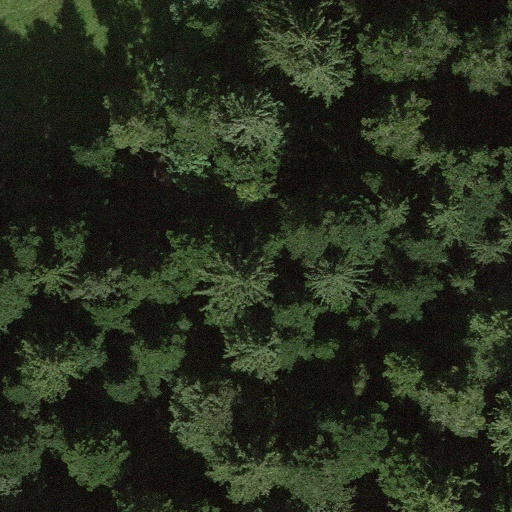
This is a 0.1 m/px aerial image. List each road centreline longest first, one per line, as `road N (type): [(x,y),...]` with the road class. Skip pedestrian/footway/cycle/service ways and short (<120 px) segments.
road 1 (track): [(116,511),(147,466),(189,372),(195,97),(210,0)]
road 2 (track): [(194,182),(330,248),(511,371)]
